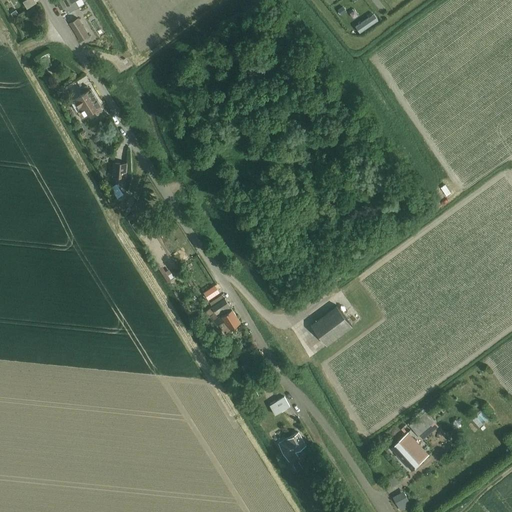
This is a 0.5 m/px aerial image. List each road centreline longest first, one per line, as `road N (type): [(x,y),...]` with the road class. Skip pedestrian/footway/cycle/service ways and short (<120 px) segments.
road 1 (unclassified): [(285,380),(46,0)]
road 2 (track): [(165,194),(217,164),(276,169),(364,126)]
road 3 (track): [(285,315),(456,191)]
road 4 (unclassified): [(382,511),(285,380)]
